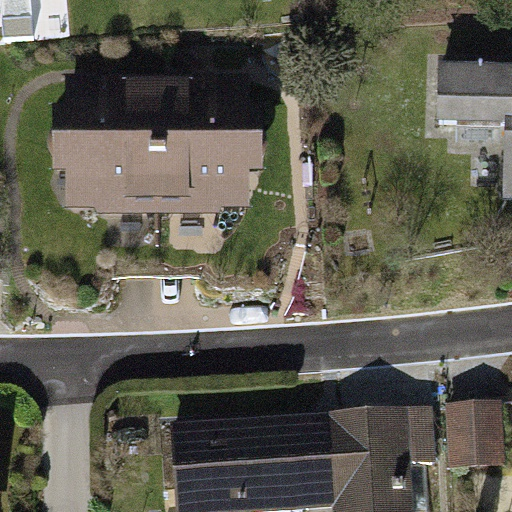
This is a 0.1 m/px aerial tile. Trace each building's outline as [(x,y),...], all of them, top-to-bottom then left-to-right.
[(511,58),(435,57),(434,135),(446,135),(446,152),(511,152),(511,58)] [(75,82),(77,216),(121,215),(121,244),(233,242),(232,213),(259,213),(258,185),(278,184),(276,121),(257,121),(256,77),(209,78),(209,92),(148,93),(148,81),(75,82)] [(511,447),(509,406),(454,410),(459,472),(511,467),(511,447)] [(183,430),(188,511),(418,511),(416,471),(444,469),(440,412),(183,430)] [(0,511),(8,511),(10,430),(0,429),(0,511)]
